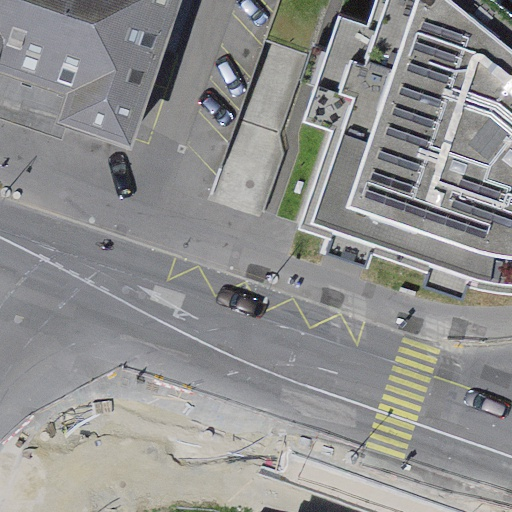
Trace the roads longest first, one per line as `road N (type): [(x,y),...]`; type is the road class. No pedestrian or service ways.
road 1 (tertiary): [(22,316),(511,478)]
road 2 (tertiary): [(511,380),(55,219)]
